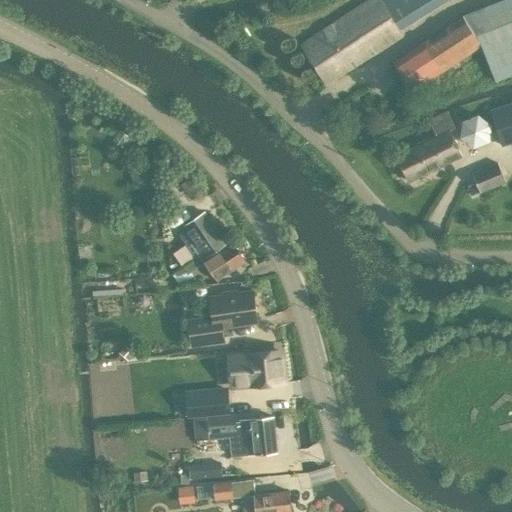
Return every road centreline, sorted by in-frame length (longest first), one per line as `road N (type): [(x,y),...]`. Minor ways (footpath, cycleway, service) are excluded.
road 1 (tertiary): [(401,511),(333,440),(287,264),(228,171),(137,100),(0,29)]
road 2 (unclassified): [(511,257),(459,258),(405,238),(297,119),(240,70),(126,0)]
